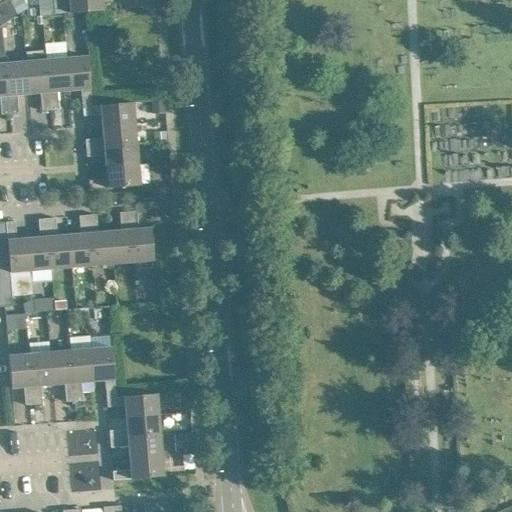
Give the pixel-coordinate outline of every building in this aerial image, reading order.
[(0,25),(1,25),(16,15),(7,0),(6,0),(0,3),(0,25)] [(100,0),(56,0),(57,15),(69,14),(82,13),(102,11),(100,0)] [(54,25),(38,25),(38,36),(54,36),(54,25)] [(0,110),(0,115),(9,114),(5,64),(4,56),(0,56),(0,110)] [(87,57),(86,57),(66,59),(68,91),(80,90),(82,108),(91,106),(87,57)] [(68,91),(66,59),(46,61),(50,111),(58,110),(57,92),(68,91)] [(50,111),(46,61),(25,62),(28,95),(39,94),(41,112),(50,111)] [(28,95),(25,62),(5,64),(9,114),(18,114),(16,96),(28,95)] [(134,124),(132,103),(91,106),(82,108),(83,117),(101,115),(102,127),(134,124)] [(136,145),(134,124),(102,127),(103,138),(85,140),(85,149),(136,145)] [(137,165),(136,145),(85,149),(86,157),(104,156),(105,168),(137,165)] [(139,186),(137,165),(105,168),(106,179),(88,181),(89,190),(139,186)] [(153,261),(150,228),(138,229),(136,211),(128,212),(132,262),(153,261)] [(132,262),(128,212),(119,213),(120,231),(109,232),(111,264),(132,262)] [(111,264),(109,232),(97,233),(95,215),(87,216),(91,266),(111,264)] [(91,266),(87,216),(78,216),(80,234),(68,235),(71,267),(91,266)] [(71,267),(68,235),(56,236),(55,218),(46,219),(50,269),(71,267)] [(50,269),(46,219),(37,220),(39,238),(26,239),(29,271),(50,269)] [(29,271),(26,239),(16,240),(14,222),(5,223),(6,237),(7,248),(8,259),(9,272),(9,273),(29,271)] [(0,272),(9,272),(8,259),(0,260),(0,272)] [(0,284),(10,284),(9,273),(9,272),(0,272),(0,284)] [(0,296),(11,295),(10,284),(0,284),(0,296)] [(0,307),(12,306),(11,295),(0,296),(0,307)] [(68,331),(101,333),(102,320),(69,318),(68,331)] [(115,397),(111,348),(90,349),(93,382),(104,381),(106,398),(115,397)] [(93,382),(90,349),(70,351),(74,402),(82,401),(81,383),(93,382)] [(74,402),(70,351),(49,353),(52,385),(64,384),(65,403),(74,402)] [(52,385),(49,353),(28,354),(33,405),(42,404),(40,386),(52,385)] [(33,405),(28,354),(8,356),(11,388),(23,387),(25,406),(33,405)] [(158,415),(156,394),(115,397),(106,398),(106,407),(124,406),(125,417),(158,415)] [(159,435),(158,415),(125,417),(126,429),(108,431),(109,439),(159,435)] [(173,434),(159,435),(109,439),(110,448),(128,447),(129,459),(161,456),(175,455),(173,434)] [(163,477),(161,456),(129,459),(130,470),(112,472),(112,481),(163,477)] [(161,511),(160,502),(152,503),(152,511),(161,511)] [(152,511),(152,503),(143,504),(143,511),(152,511)]
